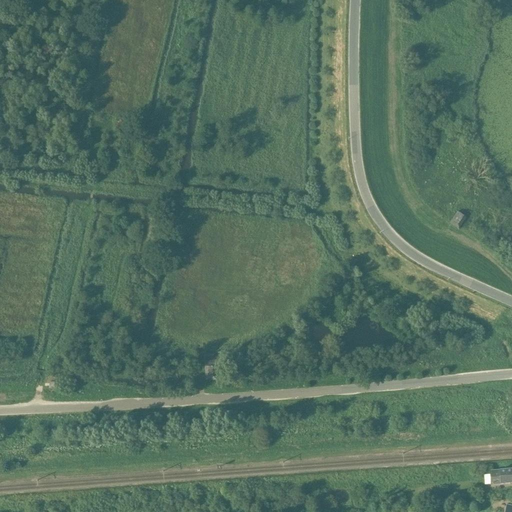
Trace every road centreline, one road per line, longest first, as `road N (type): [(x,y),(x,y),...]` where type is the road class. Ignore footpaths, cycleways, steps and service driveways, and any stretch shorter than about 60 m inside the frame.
road 1 (unclassified): [(0,411),(511,375)]
road 2 (unclassified): [(511,302),(401,245),(365,194),(355,124),(356,0)]
road 3 (track): [(0,159),(64,163),(97,0)]
road 4 (track): [(90,203),(62,328),(43,360),(37,409)]
